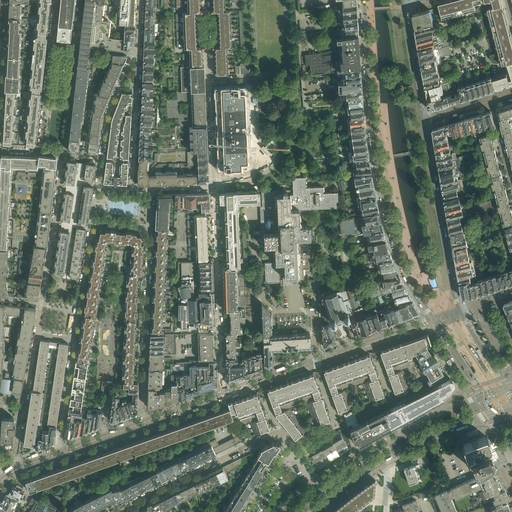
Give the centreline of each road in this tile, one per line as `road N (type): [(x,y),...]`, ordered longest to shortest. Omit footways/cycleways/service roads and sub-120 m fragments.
road 1 (tertiary): [(363,0),(384,197),(402,265),(434,320)]
road 2 (tertiary): [(504,387),(455,301),(421,122)]
road 3 (residential): [(223,395),(212,187)]
road 4 (residential): [(115,511),(275,433),(291,456)]
road 5 (residential): [(36,333),(62,155),(40,151)]
road 6 (residential): [(142,423),(147,226)]
road 7 (secondary): [(482,395),(317,490)]
road 8 (residential): [(205,0),(212,187)]
road 9 (residential): [(132,189),(97,187),(106,118),(138,44)]
road 10 (residential): [(147,226),(91,223),(72,339)]
road 11 (residential): [(55,0),(40,151)]
road 12 (residential): [(223,395),(360,346)]
road 13 (residential): [(132,189),(138,44)]
road 14 (residential): [(21,467),(15,456),(36,333)]
road 15 (tertiary): [(421,122),(401,0)]
